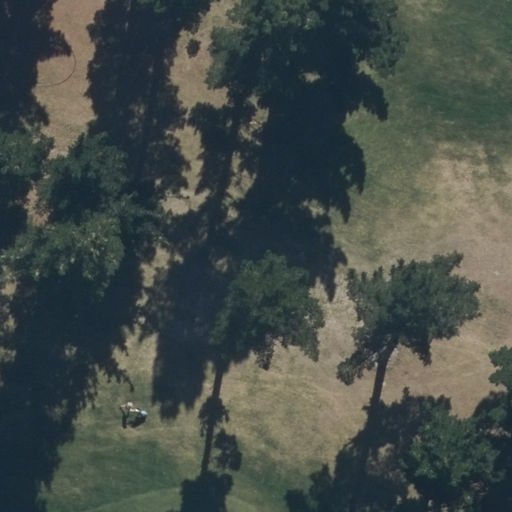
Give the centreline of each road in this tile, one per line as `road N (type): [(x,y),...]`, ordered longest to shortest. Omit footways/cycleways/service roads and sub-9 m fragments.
road 1 (track): [(0,126),(155,194),(429,354),(511,376)]
road 2 (track): [(280,113),(7,129)]
road 3 (track): [(511,116),(280,113)]
